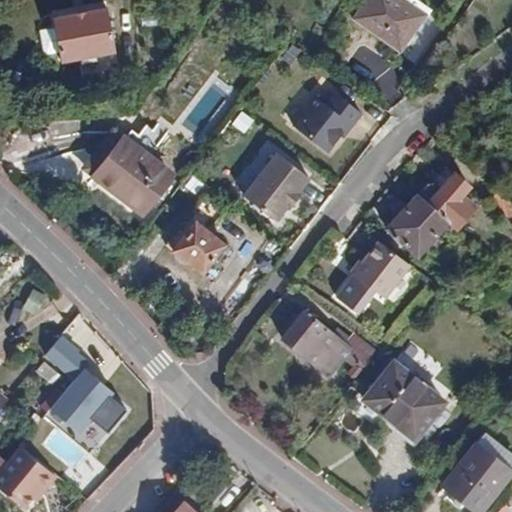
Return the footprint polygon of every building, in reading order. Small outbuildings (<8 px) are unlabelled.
[(107,0),(89,0),(65,5),(65,12),(108,4),(107,0)] [(400,50),(426,14),(406,0),(365,0),(354,16),(400,50)] [(430,9),(418,0),(406,0),(426,14),(430,9)] [(112,3),(108,4),(65,12),(56,14),(58,23),(44,26),(48,49),(62,47),(64,55),(119,44),(112,3)] [(320,94),(294,127),(331,156),(365,112),(335,89),(327,99),(320,94)] [(96,173),(122,138),(113,131),(86,166),(96,173)] [(144,211),(170,176),(122,138),(96,173),(144,211)] [(316,175),(278,147),(240,198),(278,226),(292,207),(316,175)] [(428,177),(416,192),(446,218),(454,225),(473,202),(462,193),(468,184),(453,171),(441,186),(432,181),(428,177)] [(511,201),(494,187),(486,198),(511,219),(511,201)] [(415,254),(446,218),(416,192),(385,230),(415,254)] [(173,248),(201,271),(224,243),(194,220),(173,248)] [(407,263),(378,241),(334,294),(361,316),(407,263)] [(31,288),(24,307),(38,312),(45,293),(31,288)] [(347,354),(364,367),(374,355),(350,336),(343,345),(302,312),(279,339),(327,377),(347,354)] [(375,338),(383,344),(389,336),(381,330),(375,338)] [(439,400),(390,361),(361,397),(410,436),(439,400)] [(352,381),(358,373),(352,368),(346,377),(352,381)] [(59,424),(42,445),(48,450),(82,410),(77,405),(71,412),(65,406),(54,419),(59,424)] [(90,425),(94,420),(82,410),(48,450),(59,460),(82,434),(87,438),(95,430),(90,425)] [(474,446),(508,472),(511,467),(511,459),(483,436),(474,446)] [(39,484),(43,487),(54,473),(39,460),(20,445),(6,462),(0,457),(0,484),(23,505),(39,484)] [(476,511),(508,472),(474,446),(441,486),(473,511),(476,511)] [(199,511),(185,500),(175,511),(199,511)]
